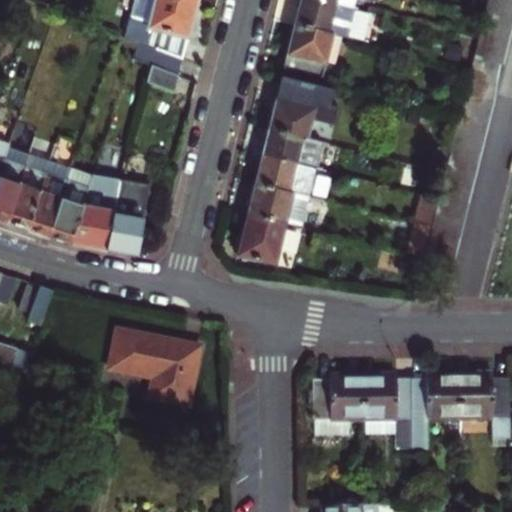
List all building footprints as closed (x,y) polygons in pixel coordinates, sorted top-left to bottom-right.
[(188,31),(195,2),(187,0),(130,0),(121,38),(135,43),(153,49),(181,58),(186,38),(188,31)] [(348,5),(329,0),(297,0),(297,4),(292,22),(327,31),(340,34),(348,5)] [(511,38),(511,0),(494,0),(467,107),(422,276),(449,276),(506,64),(511,38)] [(348,5),(340,34),(358,38),(365,9),(348,5)] [(327,31),(292,22),(287,43),(281,64),(316,73),(327,31)] [(153,49),(149,70),(176,77),(181,58),(153,49)] [(176,77),(149,70),(145,86),(172,93),(176,77)] [(314,82),(279,73),(272,103),(267,125),(306,135),(310,117),(332,124),(337,105),(329,103),(333,87),(314,82)] [(264,136),(260,151),(316,165),(323,140),(320,139),(306,135),(267,125),(264,136)] [(6,150),(1,165),(21,172),(26,157),(6,150)] [(257,166),(253,180),(309,194),(316,165),(260,151),(257,166)] [(48,164),(26,157),(21,172),(43,179),(48,164)] [(69,172),(48,164),(43,179),(64,186),(69,172)] [(0,219),(5,221),(21,172),(1,165),(0,167),(0,219)] [(92,178),(70,170),(69,172),(64,186),(87,193),(92,178)] [(15,225),(27,229),(43,179),(21,172),(5,221),(15,225)] [(87,193),(71,243),(91,247),(106,250),(115,213),(122,181),(93,175),(92,178),(87,193)] [(43,179),(27,229),(37,232),(47,235),(64,186),(43,179)] [(309,194),(253,180),(249,195),(246,210),(285,219),(302,223),(309,194)] [(115,213),(106,250),(123,253),(138,256),(145,218),(150,186),(122,181),(115,213)] [(64,186),(47,235),(59,240),(71,243),(87,193),(64,186)] [(285,219),(246,210),(240,232),(234,256),(273,263),(285,219)] [(434,224),(418,221),(413,242),(428,246),(434,224)] [(426,254),(381,243),(377,264),(420,280),(420,276),(426,254)] [(13,278),(0,273),(0,304),(3,305),(13,278)] [(50,291),(26,283),(17,310),(28,314),(25,321),(38,326),(50,291)] [(168,337),(116,326),(108,366),(147,374),(143,394),(187,403),(200,344),(168,337)] [(0,345),(0,374),(19,380),(23,366),(28,354),(0,345)] [(312,380),(312,420),(360,419),(359,375),(337,375),(326,374),(326,380),(312,380)] [(379,375),(359,375),(360,419),(361,432),(396,432),(396,419),(409,418),(407,379),(392,380),(391,375),(379,375)] [(407,379),(409,418),(458,418),(457,375),(432,375),(421,375),(421,379),(407,379)] [(457,375),(458,418),(506,417),(505,379),(491,379),(491,375),(478,375),(457,375)] [(358,511),(359,503),(321,503),(320,511),(358,511)]
